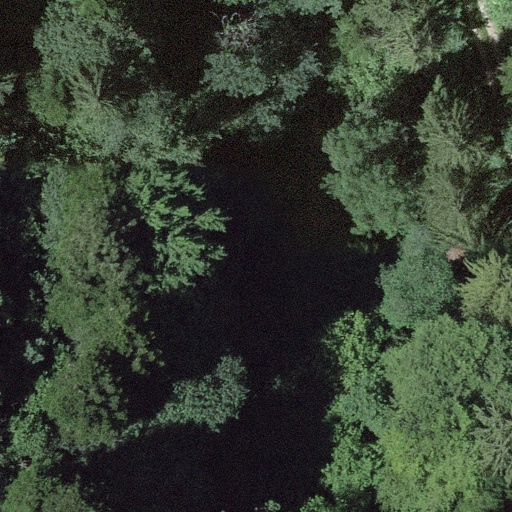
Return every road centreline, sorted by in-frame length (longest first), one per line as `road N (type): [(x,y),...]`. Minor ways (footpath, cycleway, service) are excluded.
road 1 (track): [(390,0),(420,80),(458,244),(465,511)]
road 2 (track): [(473,0),(511,119)]
